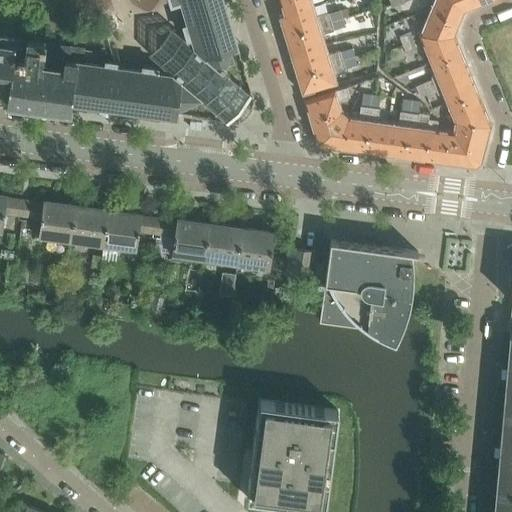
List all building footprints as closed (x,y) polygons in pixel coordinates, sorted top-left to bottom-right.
[(77,61),(72,101),(103,105),(98,114),(103,115),(109,115),(108,106),(162,114),(163,114),(176,116),(178,108),(199,98),(204,102),(203,103),(204,104),(205,103),(216,111),(214,113),(215,114),(217,112),(226,120),(225,121),(227,123),(252,94),(250,93),(249,93),(240,85),(241,84),(240,83),(239,84),(229,76),(230,74),(229,74),(228,74),(224,71),(230,48),(237,46),(223,0),(167,0),(170,6),(182,2),(188,23),(184,25),(188,37),(191,36),(194,46),(171,73),(155,71),(156,67),(143,66),(143,70),(115,66),(116,62),(114,62),(113,61),(106,61),(106,65),(77,61)] [(279,0),(284,14),(313,6),(311,0),(279,0)] [(433,0),(430,10),(459,22),(464,10),(459,0),(433,0)] [(459,0),(464,10),(481,3),(479,0),(459,0)] [(279,16),(284,35),(326,22),(324,14),(316,16),(313,6),(284,14),(279,16)] [(347,8),(341,10),(343,17),(349,16),(347,8)] [(430,10),(419,35),(422,41),(438,34),(441,39),(454,35),(459,22),(430,10)] [(326,22),(284,35),(290,55),(325,44),(321,33),(329,31),(326,22)] [(411,33),(399,38),(402,45),(414,41),(411,33)] [(438,34),(422,41),(430,62),(460,49),(454,35),(441,39),(438,34)] [(14,57),(17,39),(0,36),(0,90),(8,92),(13,57),(14,57)] [(8,92),(7,102),(70,111),(72,101),(77,61),(79,47),(28,40),(25,58),(14,57),(13,57),(8,92)] [(414,41),(402,45),(406,53),(417,48),(414,41)] [(325,44),(290,55),(296,74),(338,61),(336,52),(328,55),(325,44)] [(460,49),(430,62),(436,76),(428,79),(432,87),(469,72),(460,49)] [(338,61),(296,74),(302,93),(336,83),(333,72),(341,70),(338,61)] [(443,92),(448,106),(478,94),(469,72),(432,87),(435,95),(443,92)] [(422,83),(416,86),(420,97),(426,94),(425,90),(422,83)] [(347,87),(304,100),(310,120),(341,110),(338,100),(350,96),(347,87)] [(454,120),(491,125),(478,94),(448,106),(454,120)] [(349,116),(343,148),(364,151),(370,111),(361,109),(360,118),(349,116)] [(341,110),(310,120),(316,141),(322,145),(343,148),(349,116),(341,110)] [(379,112),(370,111),(364,151),(384,154),(389,122),(378,120),(379,112)] [(389,122),(384,154),(404,156),(410,116),(401,115),(400,123),(389,122)] [(418,117),(410,116),(404,156),(424,159),(428,127),(417,126),(418,117)] [(428,127),(424,159),(445,162),(449,130),(437,128),(438,120),(429,119),(428,127)] [(491,125),(454,120),(452,131),(449,130),(445,162),(476,166),(478,164),(482,162),(491,125)] [(7,197),(7,196),(0,194),(0,229),(3,230),(5,213),(20,215),(22,199),(7,197)] [(41,218),(38,235),(71,239),(76,205),(43,200),(43,202),(28,200),(26,216),(41,218)] [(76,205),(71,239),(103,244),(108,209),(76,205)] [(108,209),(103,244),(136,249),(139,231),(154,233),(156,218),(141,216),(141,214),(108,209)] [(174,236),(172,253),(205,258),(211,223),(177,218),(176,220),(161,218),(159,234),(174,236)] [(211,223),(205,258),(237,262),(243,228),(211,223)] [(266,266),(266,272),(278,274),(281,258),(271,257),(275,232),(243,228),(237,262),(266,266)] [(324,287),(319,321),(366,328),(374,332),(381,336),(389,340),(395,342),(400,332),(403,327),(405,321),(406,317),(407,315),(408,310),(410,304),(411,298),(412,292),(413,288),(413,281),(413,276),(413,269),(413,264),(412,252),(418,253),(418,251),(330,240),(324,287)] [(290,247),(286,275),(299,276),(303,248),(290,247)] [(303,248),(299,276),(313,278),(316,250),(303,248)] [(92,254),(91,267),(100,269),(102,256),(92,254)] [(13,283),(16,262),(6,260),(3,281),(13,283)] [(511,333),(510,334),(503,412),(511,412),(511,333)] [(259,400),(246,498),(325,508),(339,411),(259,400)] [(511,412),(503,412),(496,491),(511,492),(511,412)] [(511,511),(511,492),(496,491),(493,511),(511,511)]
